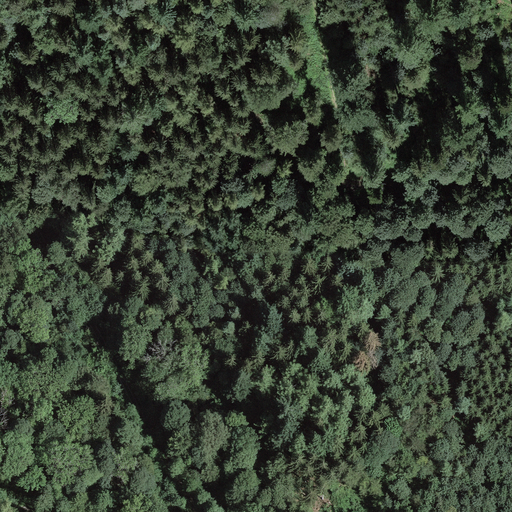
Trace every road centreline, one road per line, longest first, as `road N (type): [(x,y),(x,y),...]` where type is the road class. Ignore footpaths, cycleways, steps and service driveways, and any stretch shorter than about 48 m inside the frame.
road 1 (track): [(0,171),(199,511)]
road 2 (track): [(142,0),(240,113),(300,163),(348,181)]
road 3 (track): [(348,181),(440,180),(511,167)]
